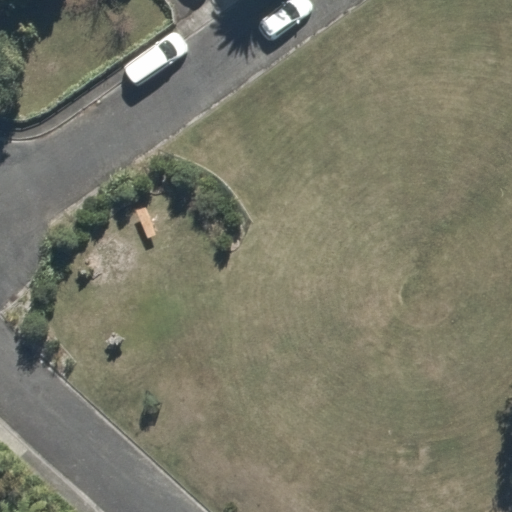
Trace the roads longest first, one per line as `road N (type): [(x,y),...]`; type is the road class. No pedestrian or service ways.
road 1 (residential): [(302,0),(74,160)]
road 2 (residential): [(0,378),(142,511)]
